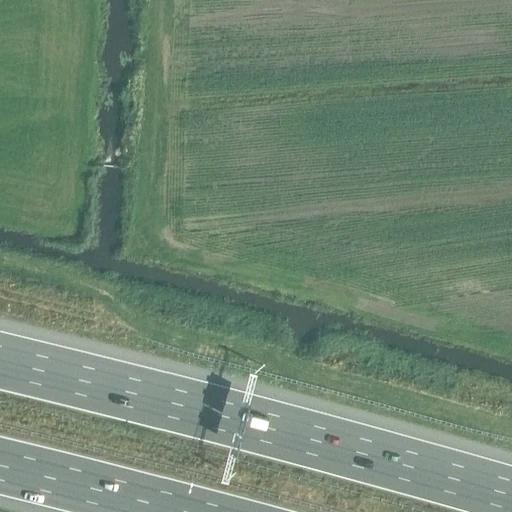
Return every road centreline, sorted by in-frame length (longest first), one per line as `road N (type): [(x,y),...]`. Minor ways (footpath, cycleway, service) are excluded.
road 1 (motorway): [(511,495),(0,358)]
road 2 (motorway): [(0,462),(192,511)]
